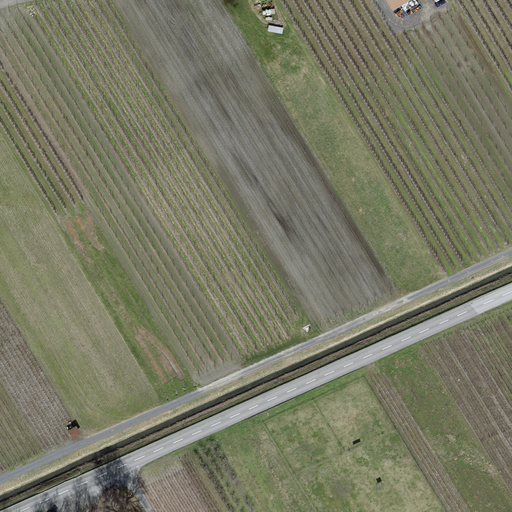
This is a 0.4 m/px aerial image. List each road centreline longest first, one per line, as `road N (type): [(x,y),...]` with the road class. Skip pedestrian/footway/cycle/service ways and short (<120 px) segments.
road 1 (track): [(0,479),(511,254)]
road 2 (secondary): [(19,511),(511,291)]
